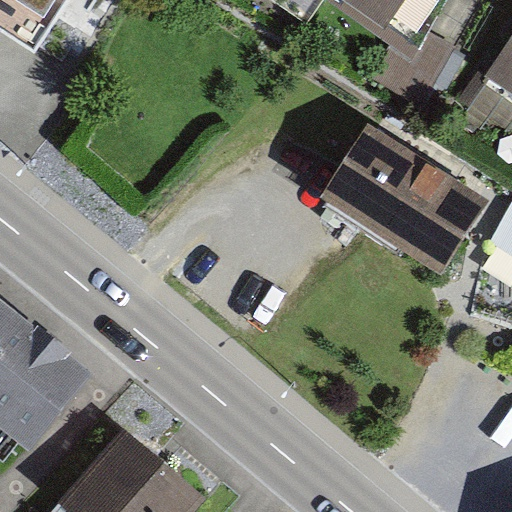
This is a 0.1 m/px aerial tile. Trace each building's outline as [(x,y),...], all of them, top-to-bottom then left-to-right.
[(427,0),(334,0),(400,42),(427,0)] [(511,67),(498,92),(511,100),(511,67)] [(507,209),(381,136),(337,212),(464,285),(507,209)] [(511,227),(500,261),(511,265),(511,227)] [(113,384),(0,295),(0,426),(49,465),(113,384)] [(135,432),(71,505),(79,511),(212,511),(219,505),(135,432)]
